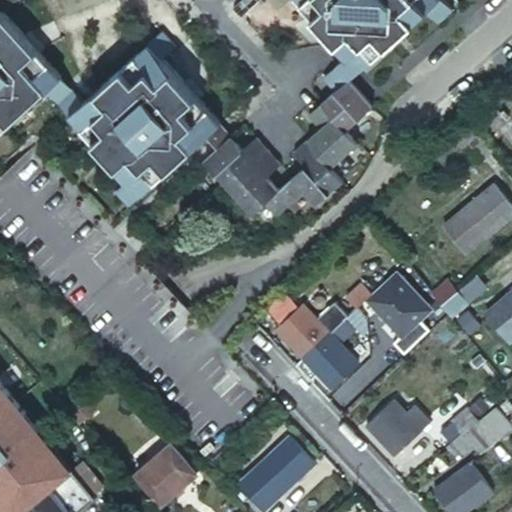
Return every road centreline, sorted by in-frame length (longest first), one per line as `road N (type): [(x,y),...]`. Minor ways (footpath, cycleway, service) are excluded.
road 1 (residential): [(395,511),(244,340)]
road 2 (unknown): [(221,0),(295,127)]
